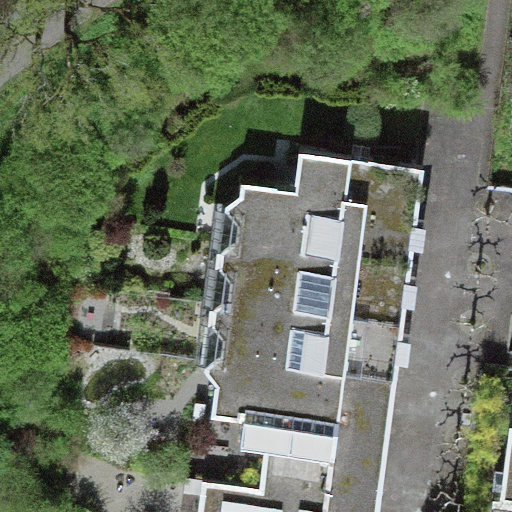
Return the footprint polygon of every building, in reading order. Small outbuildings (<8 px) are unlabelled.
[(238,217),(236,233),(235,234),(411,257),(412,248),(413,239),(420,240),(423,218),(416,217),(423,160),(300,144),(295,182),(242,175),(240,187),(226,198),(225,203),(238,217)] [(235,234),(236,233),(234,232),(220,243),(220,248),(221,248),(220,261),(230,274),(228,289),(228,291),(403,314),(405,305),(406,296),(413,297),(416,274),(409,273),(411,257),(235,234)] [(228,291),(228,289),(227,289),(213,300),(212,305),(214,305),(212,318),(223,331),(221,347),(221,348),(396,371),(397,362),(398,354),(405,354),(408,332),(401,331),(403,314),(228,291)] [(221,348),(221,347),(219,346),(205,357),(205,362),(206,363),(217,376),(217,379),(215,379),(211,408),(243,412),(240,438),(269,442),(269,445),(265,445),(261,470),(381,485),(389,427),(396,371),(221,348)] [(511,400),(500,492),(505,493),(505,491),(511,492),(511,400)] [(377,511),(381,485),(261,470),(259,484),(203,476),(197,511),(377,511)]
